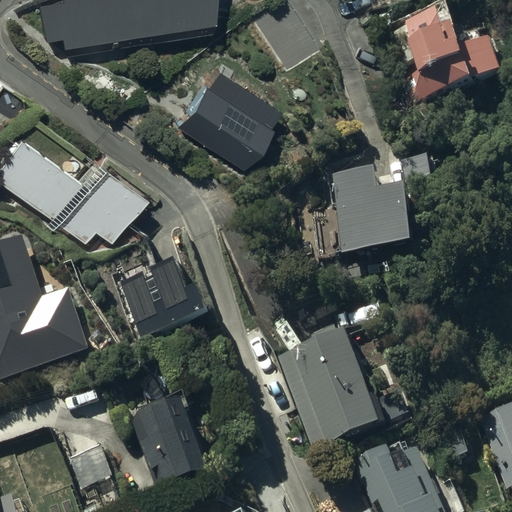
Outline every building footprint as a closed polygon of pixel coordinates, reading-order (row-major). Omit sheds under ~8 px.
[(57,40),(59,57),(121,49),(122,62),(133,60),(132,46),(205,37),(207,0),(58,0),(59,2),(33,6),(39,43),(57,40)] [(452,18),(407,33),(408,35),(390,41),(399,69),(414,64),(422,89),(407,94),(414,116),(470,98),(468,92),(503,81),(492,49),(465,58),(452,18)] [(267,124),(199,80),(172,121),(240,165),(267,124)] [(22,133),(0,162),(0,188),(47,223),(44,227),(56,236),(60,230),(82,245),(91,232),(108,245),(144,196),(85,154),(73,171),(22,133)] [(417,258),(410,200),(385,203),(382,181),(344,185),(345,189),(342,190),(352,270),(396,264),(395,260),(417,258)] [(180,272),(127,289),(145,347),(211,327),(204,304),(192,308),(180,272)] [(373,388),(372,388),(367,390),(351,346),(343,349),(341,342),(318,350),(319,356),(282,366),(317,461),(347,450),(349,456),(391,440),(379,405),(379,404),(379,403),(380,403),(380,402),(380,401),(380,400),(380,399),(380,398),(380,397),(380,396),(379,395),(379,394),(378,393),(378,392),(377,392),(377,391),(376,390),(375,390),(375,389),(374,389),(373,388)] [(189,414),(139,431),(165,508),(215,491),(189,414)] [(511,418),(484,427),(493,456),(487,458),(492,474),(501,471),(509,496),(511,494),(511,418)] [(462,435),(439,443),(447,468),(471,459),(462,435)] [(103,452),(69,463),(80,495),(114,483),(103,452)] [(440,511),(420,460),(407,466),(402,454),(372,467),(375,474),(368,477),(360,485),(362,492),(365,491),(374,511),(381,508),(382,511),(440,511)] [(0,511),(17,511),(17,509),(7,511),(4,511),(0,498),(0,511)]
